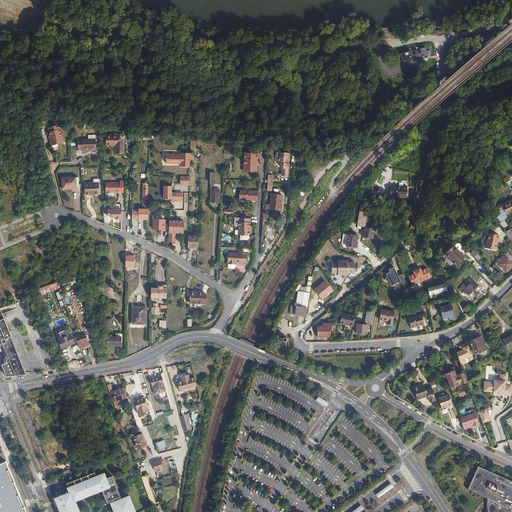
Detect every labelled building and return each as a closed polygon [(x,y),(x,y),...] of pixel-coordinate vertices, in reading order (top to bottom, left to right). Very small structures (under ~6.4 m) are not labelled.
[(412,55),(413,60),(428,57),(426,47),(420,49),(421,53),(412,55)] [(414,64),(413,60),(412,55),(411,50),(401,52),(404,66),(414,64)] [(187,89),(174,87),(174,92),(183,93),(183,95),(186,95),(187,89)] [(223,93),(213,91),(212,99),(213,99),(212,102),(221,103),(222,101),(223,93)] [(48,128),(49,135),(51,139),(49,140),(50,146),(62,143),(60,137),(61,137),(59,125),(48,128)] [(119,136),(105,136),(105,143),(116,143),(116,153),(124,153),(124,141),(119,141),(119,136)] [(95,138),(77,139),(77,150),(96,149),(95,138)] [(290,153),(279,152),(278,155),(279,156),(278,162),(282,167),(282,168),(281,175),(288,176),(289,163),(288,163),(290,153)] [(180,153),(180,155),(166,155),(166,164),(180,164),(180,167),(190,167),(190,154),(180,153)] [(244,153),(243,166),(246,166),(246,172),(256,173),(257,154),(244,153)] [(412,155),(408,154),(406,166),(413,168),(414,164),(410,163),(412,155)] [(214,184),(214,173),(209,173),(209,183),(210,184),(209,189),(210,189),(209,202),(218,203),(218,192),(213,192),(214,189),(212,189),(213,184),(214,184)] [(180,185),(191,185),(191,176),(181,175),(180,185)] [(75,177),(61,178),(62,189),(75,188),(75,177)] [(119,182),(105,182),(105,192),(106,192),(106,193),(111,193),(111,192),(123,192),(123,180),(119,180),(119,182)] [(93,184),(93,182),(84,183),(85,195),(90,195),(90,193),(93,194),(93,195),(99,195),(98,184),(93,184)] [(409,186),(393,185),(392,196),(408,197),(409,186)] [(257,201),(257,191),(239,190),(238,200),(257,201)] [(282,195),(271,194),(269,209),(280,211),(282,195)] [(147,220),(148,196),(142,196),(142,210),(133,210),(132,220),(147,220)] [(500,212),(504,211),(503,208),(511,204),(511,201),(498,208),(500,212)] [(511,204),(503,208),(504,211),(506,215),(511,212),(511,213),(511,204)] [(108,208),(107,218),(123,218),(123,209),(108,208)] [(358,224),(366,226),(368,210),(361,209),(358,224)] [(498,215),(493,219),(498,224),(502,220),(498,215)] [(249,231),(250,227),(250,219),(239,219),(238,227),(238,231),(240,231),(240,236),(239,240),(245,240),(246,240),(247,240),(249,239),(249,236),(251,236),(251,231),(249,231)] [(165,229),(165,220),(153,220),(153,229),(165,229)] [(183,221),(169,220),(168,235),(174,235),(174,233),(183,233),(183,221)] [(364,238),(374,240),(376,229),(365,228),(364,238)] [(489,240),(487,248),(497,251),(500,236),(491,234),(489,240)] [(357,237),(349,235),(348,241),(347,240),(346,246),(357,247),(358,242),(356,242),(357,237)] [(198,250),(198,238),(188,238),(188,249),(198,250)] [(457,243),(454,246),(458,251),(462,248),(462,246),(459,243),(457,243)] [(453,246),(444,254),(448,258),(452,263),(455,266),(464,258),(458,251),(454,246),(453,246)] [(470,253),(475,258),(477,260),(480,258),(473,251),(470,253)] [(233,264),(235,264),(242,264),(242,263),(246,263),(247,255),(242,255),(242,254),(227,253),(227,263),(228,263),(228,265),(233,265),(233,264)] [(511,266),(511,263),(503,254),(496,261),(506,272),(511,266)] [(332,271),(332,272),(338,272),(338,274),(348,274),(348,272),(354,272),(355,262),(348,261),(348,259),(338,259),(338,261),(332,261),(332,271)] [(389,281),(391,286),(400,281),(398,276),(394,267),(389,270),(390,272),(386,274),(386,276),(385,280),(389,281)] [(420,268),(412,271),(413,274),(408,276),(412,286),(430,277),(426,268),(421,270),(420,268)] [(402,286),(406,285),(401,274),(398,276),(400,281),(402,286)] [(306,317),(312,277),(308,276),(306,292),(300,291),(296,315),(306,317)] [(470,278),(460,287),(471,298),(474,295),(475,296),(479,293),(477,292),(481,289),(470,278)] [(314,292),(323,302),(334,293),(325,283),(314,292)] [(447,284),(429,289),(431,296),(449,291),(447,284)] [(158,289),(151,288),(151,298),(156,298),(156,300),(161,300),(161,298),(166,299),(167,292),(163,291),(163,289),(158,289)] [(198,291),(197,291),(197,299),(206,300),(206,292),(203,291),(203,290),(198,290),(198,291)] [(296,315),(300,291),(299,291),(298,292),(298,293),(296,306),(291,305),(290,314),(296,315)] [(451,304),(440,307),(442,318),(448,316),(449,320),(454,319),(451,304)] [(0,308),(0,361),(6,376),(27,374),(13,340),(0,308)] [(145,324),(145,308),(132,308),(133,324),(145,324)] [(381,309),(379,319),(388,321),(387,324),(392,325),(394,311),(381,309)] [(367,324),(375,324),(375,311),(367,311),(367,324)] [(339,323),(353,326),(355,315),(342,313),(339,323)] [(422,315),(408,318),(411,328),(424,324),(422,315)] [(111,319),(103,321),(104,329),(112,328),(111,319)] [(317,337),(330,336),(332,323),(323,323),(323,326),(317,326),(317,337)] [(366,333),(367,328),(367,324),(357,323),(356,332),(366,333)] [(70,335),(58,341),(62,350),(74,343),(70,335)] [(75,338),(79,348),(88,345),(84,335),(75,338)] [(120,337),(107,337),(107,345),(120,345),(120,337)] [(481,337),(470,341),(474,351),(478,350),(480,354),(484,353),(484,352),(485,352),(483,347),(482,347),(481,345),(484,343),(481,337)] [(473,357),(467,343),(459,346),(460,350),(456,351),(460,363),(464,361),(463,358),(467,356),(468,359),(473,357)] [(463,383),(466,382),(463,372),(458,374),(456,375),(454,370),(445,372),(449,386),(458,383),(458,382),(461,382),(463,382),(463,383)] [(507,381),(507,374),(500,373),(499,380),(494,380),(494,382),(484,381),(484,391),(493,392),(499,393),(499,394),(505,394),(511,395),(511,386),(506,385),(505,385),(506,381),(507,381)] [(179,391),(196,386),(194,378),(189,379),(188,375),(181,377),(182,381),(177,382),(179,391)] [(165,390),(161,376),(149,379),(151,385),(154,394),(165,390)] [(425,385),(414,389),(418,400),(425,397),(429,399),(430,402),(435,400),(431,387),(426,389),(425,385)] [(118,389),(109,393),(113,403),(122,399),(118,389)] [(448,394),(438,398),(441,408),(448,406),(448,407),(452,405),(448,394)] [(325,406),(327,402),(318,396),(315,400),(325,406)] [(134,402),(138,414),(148,411),(144,398),(134,402)] [(486,408),(478,411),(482,423),(491,420),(486,408)] [(472,425),(472,427),(478,425),(477,423),(478,423),(474,413),(459,418),(463,428),(472,425)] [(186,414),(179,416),(183,431),(190,429),(186,414)] [(140,433),(138,429),(133,431),(135,436),(133,437),(137,449),(147,445),(142,433),(140,433)] [(156,443),(158,450),(167,446),(164,440),(156,443)] [(161,462),(161,460),(152,463),(155,472),(164,468),(161,462)] [(24,511),(5,464),(0,465),(0,511),(24,511)] [(511,481),(478,466),(467,490),(493,501),(491,503),(489,503),(489,504),(488,505),(488,508),(488,510),(487,511),(511,511),(511,509),(511,481)] [(58,510),(58,511),(135,511),(129,496),(120,498),(112,476),(105,478),(103,474),(96,476),(95,473),(67,484),(69,491),(53,498),(57,507),(59,506),(60,509),(58,510)] [(151,504),(156,503),(147,475),(142,477),(151,504)] [(376,495),(379,499),(394,488),(391,485),(376,495)] [(164,499),(176,497),(175,489),(163,491),(164,499)] [(395,490),(381,501),(383,505),(398,494),(395,490)]
